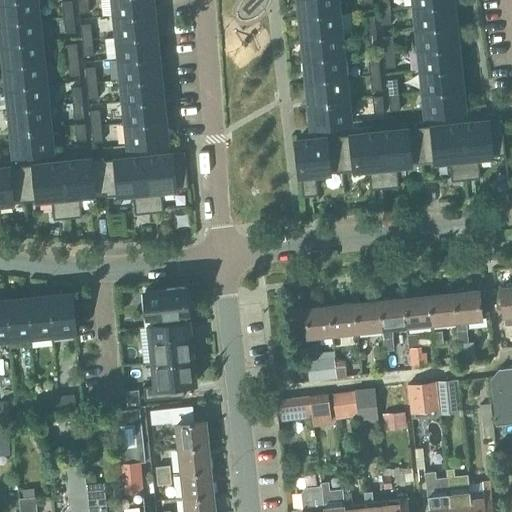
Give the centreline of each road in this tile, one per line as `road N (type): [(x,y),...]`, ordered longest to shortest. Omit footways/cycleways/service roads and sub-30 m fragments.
road 1 (residential): [(223,257),(511,216)]
road 2 (residential): [(201,0),(223,257)]
road 3 (residential): [(250,511),(223,257)]
road 4 (residential): [(0,260),(75,272),(223,257)]
